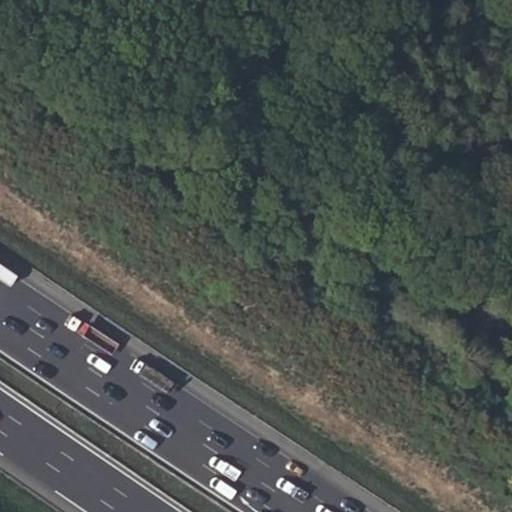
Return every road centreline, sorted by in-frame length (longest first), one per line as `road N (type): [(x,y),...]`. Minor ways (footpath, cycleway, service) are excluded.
road 1 (trunk): [(307,511),(0,306)]
road 2 (trunk): [(0,432),(116,511)]
